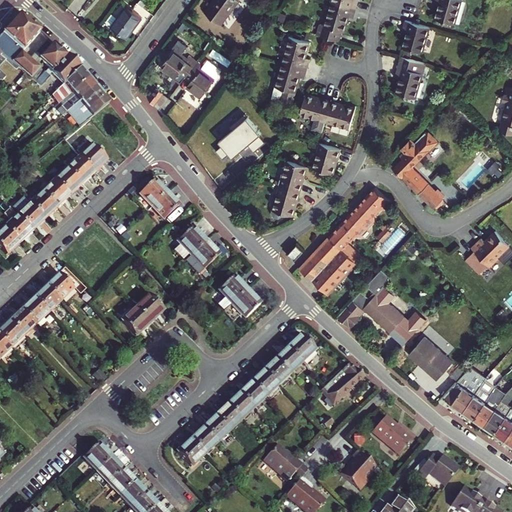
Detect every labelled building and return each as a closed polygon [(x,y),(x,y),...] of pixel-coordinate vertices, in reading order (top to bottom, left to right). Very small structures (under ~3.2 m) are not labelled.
[(238,0),(213,0),(205,12),(221,24),(238,0)] [(332,0),(332,1),(356,8),(358,0),(332,0)] [(435,0),(435,1),(440,3),(435,18),(454,24),(461,0),(435,0)] [(320,23),(317,34),(328,37),(339,40),(342,30),(344,31),(348,16),(353,17),(356,8),(332,1),(325,25),(320,23)] [(142,17),(126,6),(111,26),(127,38),(142,17)] [(19,15),(0,35),(0,54),(16,69),(18,67),(21,70),(29,61),(20,53),(39,32),(19,15)] [(414,23),(405,20),(402,29),(407,31),(403,46),(422,51),(429,27),(414,23)] [(309,42),(290,37),(283,61),(308,68),(310,59),(305,57),(309,42)] [(172,48),(174,49),(161,67),(181,82),(186,76),(197,61),(190,55),(187,59),(181,55),(188,46),(179,39),(172,48)] [(47,40),(42,46),(47,50),(52,44),(47,40)] [(52,44),(47,50),(38,60),(48,69),(44,74),(29,61),(21,70),(25,74),(32,80),(40,87),(51,76),(62,86),(80,69),(52,44)] [(425,63),(400,56),(395,75),(400,77),(396,92),(415,97),(425,63)] [(208,59),(204,66),(201,69),(214,78),(221,69),(208,59)] [(197,61),(186,76),(191,80),(187,86),(201,96),(214,78),(201,69),(204,66),(197,61)] [(308,68),(283,61),(276,86),(285,88),(282,99),(292,102),(300,76),(305,78),(308,68)] [(59,104),(88,78),(80,69),(62,86),(52,96),(59,104)] [(25,74),(8,92),(14,98),(32,80),(25,74)] [(66,112),(95,87),(88,78),(59,104),(66,112)] [(511,86),(506,85),(502,99),(506,100),(501,118),(511,121),(511,124),(511,123),(511,86)] [(285,88),(276,86),(273,96),(282,99),(285,88)] [(66,112),(74,122),(87,111),(98,101),(104,97),(95,87),(66,112)] [(155,87),(148,97),(155,105),(164,93),(155,87)] [(322,132),(325,121),(331,101),(307,94),(303,107),(301,114),(316,118),(312,129),(322,132)] [(109,103),(104,97),(87,111),(74,122),(79,128),(109,103)] [(331,101),(325,121),(333,123),(331,130),(348,135),(350,128),(356,107),(331,101)] [(405,157),(395,168),(420,192),(428,182),(411,166),(436,140),(428,132),(417,144),(411,138),(403,148),(406,150),(402,154),(405,157)] [(313,167),(333,173),(341,148),(319,142),(313,167)] [(75,153),(79,158),(93,173),(106,161),(92,146),(90,148),(85,144),(75,153)] [(80,184),(93,173),(79,158),(67,170),(80,184)] [(280,184),(299,190),(307,165),(287,160),(280,184)] [(68,196),(80,184),(67,170),(54,182),(68,196)] [(165,194),(153,181),(138,195),(150,208),(165,194)] [(56,208),(68,196),(54,182),(42,193),(56,208)] [(436,190),(428,182),(420,192),(427,199),(436,190)] [(299,190),(280,184),(272,213),(274,216),(278,217),(281,215),(282,212),(292,215),(299,190)] [(375,186),(300,267),(328,292),(362,256),(347,242),(382,206),(385,209),(392,202),(391,201),(375,186)] [(436,190),(427,199),(434,205),(435,204),(437,206),(444,199),(441,197),(444,194),(437,188),(436,190)] [(42,193),(29,205),(43,219),(56,208),(42,193)] [(165,194),(150,208),(162,221),(177,207),(165,194)] [(29,205),(16,217),(30,231),(43,219),(29,205)] [(30,231),(16,217),(4,228),(18,243),(30,231)] [(391,231),(381,222),(378,225),(383,229),(377,236),(383,241),(391,231)] [(18,243),(4,228),(0,232),(0,248),(6,255),(18,243)] [(191,229),(176,243),(180,247),(175,252),(184,262),(190,257),(204,243),(191,229)] [(505,263),(511,255),(511,247),(495,230),(484,241),(481,238),(471,247),(474,250),(465,259),(479,273),(488,264),(489,265),(498,256),(505,263)] [(218,257),(204,243),(190,257),(184,262),(198,276),(218,257)] [(304,250),(297,244),(288,253),(295,259),(304,250)] [(389,277),(380,269),(365,285),(372,291),(367,297),(360,291),(336,316),(349,328),(359,316),(357,314),(363,306),(391,330),(393,328),(402,317),(404,316),(388,301),(394,294),(394,293),(394,290),(390,287),(387,287),(385,286),(389,282),(388,277),(389,277)] [(58,275),(46,287),(60,302),(73,290),(58,275)] [(217,291),(225,299),(217,307),(223,313),(231,305),(245,291),(232,277),(217,291)] [(47,313),(60,302),(46,287),(33,298),(47,313)] [(259,306),(245,291),(231,305),(244,320),(259,306)] [(134,309),(148,324),(163,310),(148,295),(134,309)] [(47,313),(33,298),(21,310),(35,325),(47,313)] [(148,324),(134,309),(120,322),(134,337),(148,324)] [(35,325),(21,310),(9,322),(23,337),(35,325)] [(407,340),(416,330),(402,317),(393,328),(407,340)] [(23,337),(9,322),(0,329),(0,337),(10,348),(23,337)] [(300,335),(287,348),(301,363),(315,350),(300,335)] [(453,360),(425,336),(409,353),(437,378),(453,360)] [(0,358),(10,348),(0,337),(0,358)] [(289,375),(301,363),(287,348),(274,360),(289,375)] [(289,375),(274,360),(262,371),(276,386),(280,390),(292,379),(289,375)] [(340,404),(339,403),(338,401),(348,391),(363,378),(360,375),(348,364),(324,387),(318,393),(334,410),(340,404)] [(464,410),(486,378),(471,365),(469,367),(466,371),(457,380),(443,395),(464,410)] [(457,380),(466,371),(460,365),(450,375),(457,380)] [(276,386),(262,371),(250,382),(265,398),(276,386)] [(474,417),(496,385),(486,378),(464,410),(474,417)] [(250,382),(238,394),(252,409),(265,398),(250,382)] [(507,392),(496,385),(474,417),(485,425),(507,392)] [(495,432),(511,406),(508,404),(511,396),(511,387),(511,386),(507,392),(485,425),(495,432)] [(350,393),(348,391),(338,401),(339,403),(350,393)] [(238,394),(226,405),(240,420),(252,409),(238,394)] [(240,420),(226,405),(214,416),(228,432),(240,420)] [(511,406),(495,432),(505,439),(511,429),(511,406)] [(228,432),(214,416),(202,428),(216,443),(228,432)] [(397,424),(387,416),(373,431),(400,455),(416,437),(403,425),(400,428),(397,424)] [(216,443),(202,428),(189,440),(204,455),(216,443)] [(204,455),(189,440),(175,453),(190,468),(204,455)] [(111,458),(98,444),(83,458),(96,472),(111,458)] [(293,476),(302,466),(290,456),(289,457),(276,446),(260,465),(284,486),(293,476)] [(377,467),(358,451),(352,457),(354,460),(341,474),(360,491),(369,481),(366,479),(377,467)] [(432,455),(425,463),(432,468),(439,460),(432,455)] [(444,488),(458,470),(441,457),(439,460),(432,468),(425,463),(416,475),(423,480),(427,476),(444,488)] [(102,489),(107,484),(122,470),(111,458),(96,472),(91,477),(102,489)] [(302,466),(293,476),(299,481),(301,478),(307,471),(302,466)] [(107,484),(119,496),(134,482),(122,470),(107,484)] [(299,481),(286,496),(304,511),(315,511),(325,501),(311,489),(312,488),(312,486),(312,485),(311,484),(304,478),(303,478),(301,478),(299,481)] [(119,496),(130,508),(145,495),(134,482),(119,496)] [(450,507),(458,511),(474,511),(485,497),(478,492),(475,496),(462,488),(450,507)] [(130,508),(133,511),(150,511),(156,507),(145,495),(130,508)] [(498,511),(489,505),(492,501),(485,497),(474,511),(498,511)] [(410,511),(413,509),(398,498),(389,509),(386,507),(382,511),(410,511)]
